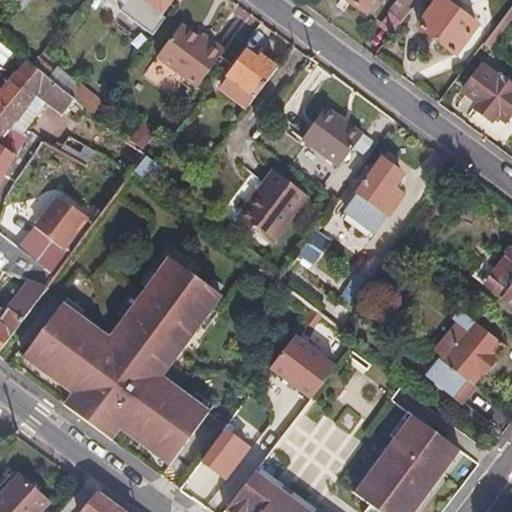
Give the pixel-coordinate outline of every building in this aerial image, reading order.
[(118,0),(123,3),(119,8),(153,34),(166,16),(162,13),(145,0),(118,0)] [(145,0),(162,13),(172,0),(145,0)] [(354,0),(368,10),(375,0),(354,0)] [(392,10),(403,19),(419,0),(397,0),(390,9),(392,10)] [(449,0),(438,0),(421,23),(458,51),(479,22),(449,0)] [(381,24),(392,33),(403,19),(392,10),(381,24)] [(511,15),(507,12),(485,41),(490,45),(511,16),(511,15)] [(223,53),(209,42),(183,22),(158,55),(198,85),(223,53)] [(213,37),(209,42),(223,53),(227,48),(213,37)] [(485,41),(477,51),(487,59),(480,69),(483,71),(496,81),(482,99),(478,106),(493,118),(498,112),(507,118),(511,111),(511,73),(509,79),(502,74),(511,60),(490,45),(485,41)] [(250,45),(247,50),(259,59),(262,54),(250,45)] [(259,59),(247,50),(229,74),(256,94),(277,65),(262,54),(259,59)] [(40,55),(33,62),(50,76),(57,68),(40,55)] [(45,99),(64,113),(77,97),(50,76),(33,62),(0,91),(0,111),(13,122),(9,127),(16,132),(20,128),(23,130),(32,118),(38,108),(45,99)] [(496,81),(483,71),(469,90),(482,99),(496,81)] [(256,94),(229,74),(221,85),(247,105),(256,94)] [(77,97),(64,113),(76,122),(88,106),(77,97)] [(303,137),(341,164),(365,132),(327,104),(303,137)] [(0,182),(5,173),(16,155),(29,134),(23,130),(20,128),(16,132),(9,127),(13,122),(0,111),(0,131),(1,132),(0,133),(0,182)] [(72,135),(62,148),(88,163),(98,149),(72,135)] [(384,158),(347,208),(376,230),(404,191),(395,184),(404,172),(384,158)] [(274,167),(238,216),(273,243),(310,194),(274,167)] [(60,196),(23,246),(43,261),(57,272),(79,242),(94,221),(60,196)] [(23,246),(0,229),(0,279),(3,275),(23,246)] [(318,230),(303,251),(314,259),(328,238),(318,230)] [(43,261),(23,246),(3,275),(26,286),(43,261)] [(506,282),(500,291),(511,299),(511,246),(492,272),(506,282)] [(63,301),(24,354),(75,391),(66,403),(84,417),(95,402),(105,409),(94,424),(112,437),(121,425),(172,461),(210,409),(170,379),(166,385),(159,380),(222,292),(171,255),(107,342),(100,337),(104,331),(63,301)] [(487,281),(500,291),(506,282),(492,272),(487,281)] [(344,292),(361,304),(367,295),(375,284),(359,273),(344,292)] [(26,286),(3,275),(0,279),(0,283),(21,293),(37,301),(42,294),(26,286)] [(0,350),(37,301),(21,293),(6,314),(0,310),(0,350)] [(364,332),(378,312),(368,304),(353,324),(364,332)] [(469,326),(446,356),(445,357),(475,381),(506,342),(464,308),(457,317),(461,320),(469,326)] [(440,346),(446,356),(469,326),(461,320),(440,346)] [(314,396),(338,364),(297,332),(273,364),(314,396)] [(475,381),(445,357),(432,373),(466,400),(479,384),(475,381)] [(95,402),(84,417),(94,424),(105,409),(95,402)] [(244,402),(240,408),(235,414),(242,419),(251,407),(244,402)] [(417,410),(363,482),(371,488),(368,492),(374,497),(381,502),(385,497),(393,503),(389,508),(393,511),(392,511),(414,511),(423,500),(427,502),(451,469),(446,465),(450,458),(456,463),(467,448),(417,410)] [(248,443),(225,426),(204,456),(225,473),(248,443)] [(451,469),(456,463),(450,458),(446,465),(451,469)] [(258,469),(228,509),(232,511),(315,511),(289,492),(286,496),(279,491),(272,486),(275,482),(258,469)] [(0,511),(44,511),(50,506),(21,478),(0,500),(0,511)] [(282,487),(275,482),(272,486),(279,491),(282,487)] [(371,488),(363,482),(360,487),(368,492),(371,488)] [(282,487),(279,491),(286,496),(289,492),(282,487)] [(124,511),(98,493),(79,511),(124,511)] [(381,502),(374,497),(366,509),(369,511),(392,511),(393,511),(389,508),(393,503),(385,497),(381,502)] [(419,511),(427,502),(423,500),(414,511),(419,511)]
